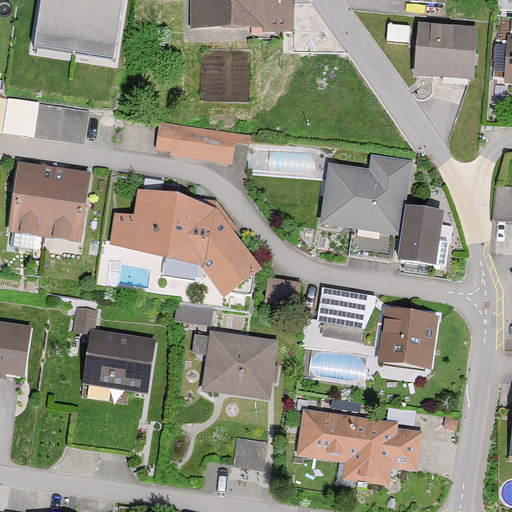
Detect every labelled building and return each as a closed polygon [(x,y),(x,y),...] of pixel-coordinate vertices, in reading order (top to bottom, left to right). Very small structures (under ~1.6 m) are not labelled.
[(123,0),(43,0),(36,50),(114,61),(123,0)] [(294,0),(192,0),(193,34),(295,33),(294,0)] [(482,34),(425,31),(422,80),(479,84),(482,34)] [(86,113),(40,106),(36,135),(82,142),(86,113)] [(237,142),(165,130),(161,157),(233,168),(237,142)] [(371,171),(330,166),(323,222),(396,232),(401,198),(404,198),(409,162),(373,157),(371,171)] [(86,247),(94,181),(21,172),(13,238),(86,247)] [(204,263),(215,211),(178,194),(140,191),(136,217),(115,215),(111,243),(169,255),(204,263)] [(442,211),(407,206),(400,257),(435,262),(442,211)] [(215,211),(204,263),(224,293),(259,268),(215,211)] [(299,284),(270,280),(267,301),(296,305),(299,284)] [(368,296),(323,289),(318,319),(363,327),(368,296)] [(429,366),(436,317),(387,310),(381,359),(429,366)] [(10,379),(28,382),(36,333),(0,327),(0,383),(9,385),(10,379)] [(205,388),(268,397),(275,343),(212,334),(205,388)] [(87,387),(152,396),(159,344),(94,335),(87,387)] [(403,428),(309,415),(302,461),(351,468),(349,481),(394,487),(396,472),(419,475),(424,436),(402,433),(403,428)] [(237,437),(236,465),(268,467),(269,438),(237,437)]
